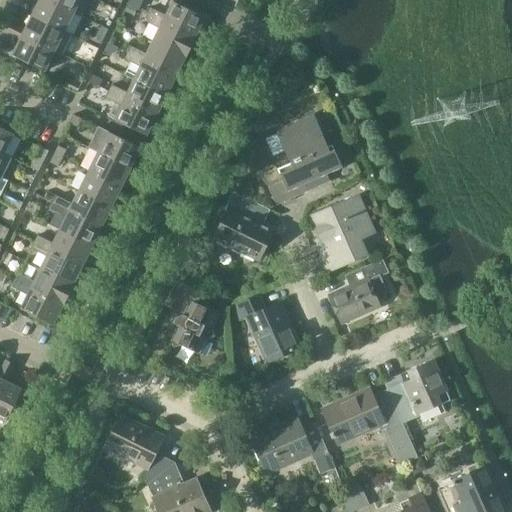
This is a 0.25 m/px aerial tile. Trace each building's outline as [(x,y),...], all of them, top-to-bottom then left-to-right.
[(64,31),(73,13),(74,12),(49,0),(38,0),(39,0),(31,15),(64,31)] [(81,17),(81,16),(89,0),(49,0),(74,12),(73,13),(81,17)] [(134,0),(129,0),(127,4),(136,9),(139,10),(142,3),(134,0)] [(149,7),(146,14),(195,37),(205,17),(172,1),(165,15),(149,7)] [(127,4),(124,11),(133,15),(136,9),(127,4)] [(152,41),(185,57),(195,37),(146,14),(143,20),(159,28),(152,41)] [(54,51),(54,52),(62,55),(72,35),(64,31),(31,15),(24,30),(22,35),(54,51)] [(11,35),(16,26),(7,22),(2,30),(11,35)] [(44,71),(54,52),(54,51),(22,35),(24,30),(16,26),(11,35),(20,39),(12,55),(44,71)] [(130,46),(127,53),(175,76),(185,57),(152,41),(146,54),(130,46)] [(133,80),(166,96),(175,76),(127,53),(124,59),(140,67),(133,80)] [(92,75),(89,82),(99,87),(102,80),(92,75)] [(111,85),(108,91),(156,115),(166,96),(133,80),(127,92),(111,85)] [(156,115),(108,91),(105,98),(115,103),(108,117),(114,120),(114,119),(146,135),(156,115)] [(78,128),(82,119),(73,114),(69,123),(78,128)] [(304,183),(342,167),(332,145),(327,147),(313,114),(276,130),(290,163),(263,175),(276,205),(308,191),(304,183)] [(0,126),(0,152),(3,154),(13,133),(0,126)] [(97,152),(130,168),(140,148),(108,132),(98,127),(88,148),(97,152)] [(57,145),(53,154),(63,158),(67,150),(57,145)] [(49,151),(48,151),(39,147),(30,167),(39,171),(49,151)] [(0,176),(2,177),(12,158),(3,154),(0,152),(0,176)] [(88,171),(121,187),(130,168),(97,152),(88,171)] [(63,158),(53,154),(49,162),(58,167),(63,158)] [(79,191),(111,207),(121,187),(88,171),(79,191)] [(44,198),(53,202),(101,226),(111,207),(79,191),(72,203),(47,191),(44,198)] [(258,258),(272,230),(259,223),(266,208),(233,191),(224,209),(228,211),(215,237),(258,258)] [(23,203),(22,203),(5,195),(1,202),(20,210),(23,203)] [(356,239),(371,233),(355,198),(341,204),(322,212),(311,217),(321,239),(317,240),(330,269),(344,263),(345,263),(363,255),(356,239)] [(101,226),(53,202),(50,209),(66,217),(59,230),(92,246),(101,226)] [(37,235),(34,241),(82,265),(92,246),(59,230),(53,243),(37,235)] [(40,269),(73,285),(82,265),(34,241),(31,248),(46,256),(40,269)] [(5,251),(0,261),(0,268),(7,265),(12,255),(5,251)] [(379,305),(378,302),(383,300),(386,296),(386,291),(380,277),(389,273),(383,259),(370,265),(370,264),(345,275),(350,287),(329,296),(340,322),(379,305)] [(15,280),(63,304),(73,285),(40,269),(34,281),(18,274),(15,280)] [(53,324),(63,304),(15,280),(12,287),(27,295),(21,308),(53,324)] [(267,362),(299,348),(279,302),(264,309),(258,295),(234,305),(240,320),(247,318),(267,362)] [(212,328),(219,314),(190,300),(171,339),(173,347),(181,344),(199,353),(206,339),(214,336),(212,328)] [(1,368),(10,373),(14,364),(6,360),(1,368)] [(387,389),(402,423),(419,416),(418,414),(450,400),(432,360),(407,370),(411,379),(388,389),(387,389)] [(0,381),(1,379),(6,381),(10,373),(1,368),(0,371),(0,381)] [(22,389),(6,381),(1,379),(0,381),(0,418),(5,422),(22,389)] [(418,458),(402,423),(387,389),(388,389),(384,381),(383,381),(387,390),(373,396),(369,387),(321,408),(337,445),(384,424),(386,429),(382,431),(398,467),(418,458)] [(147,484),(175,463),(154,452),(162,437),(121,416),(106,446),(146,467),(142,474),(147,484)] [(335,468),(328,454),(315,423),(301,429),(297,419),(252,439),(266,472),(310,452),(320,475),(335,468)] [(408,463),(414,476),(427,470),(421,457),(408,463)] [(184,485),(175,463),(147,484),(159,511),(205,511),(209,510),(195,480),(184,485)] [(502,511),(505,511),(485,467),(454,481),(464,502),(454,506),(455,511),(502,511)] [(429,511),(421,493),(415,480),(411,483),(416,495),(399,502),(402,510),(397,511),(429,511)] [(352,511),(369,505),(359,483),(338,493),(346,511),(352,511)]
